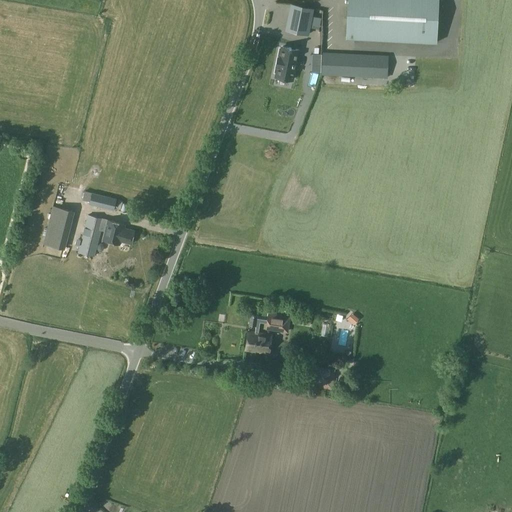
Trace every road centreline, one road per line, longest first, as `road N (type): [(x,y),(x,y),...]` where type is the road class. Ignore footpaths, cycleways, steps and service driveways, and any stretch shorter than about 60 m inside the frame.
road 1 (unclassified): [(137,353),(255,38),(257,0)]
road 2 (unclassified): [(78,511),(137,353)]
road 3 (unclassified): [(137,353),(0,322)]
